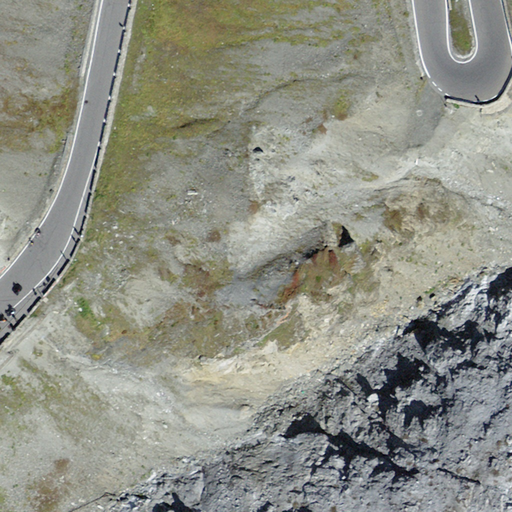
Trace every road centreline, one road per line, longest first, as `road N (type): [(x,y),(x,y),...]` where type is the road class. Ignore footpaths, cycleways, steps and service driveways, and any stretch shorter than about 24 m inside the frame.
road 1 (secondary): [(114,0),(62,216),(27,272),(0,297)]
road 2 (secondary): [(484,0),(492,54),(468,77),(450,74),(439,60),(430,0)]
